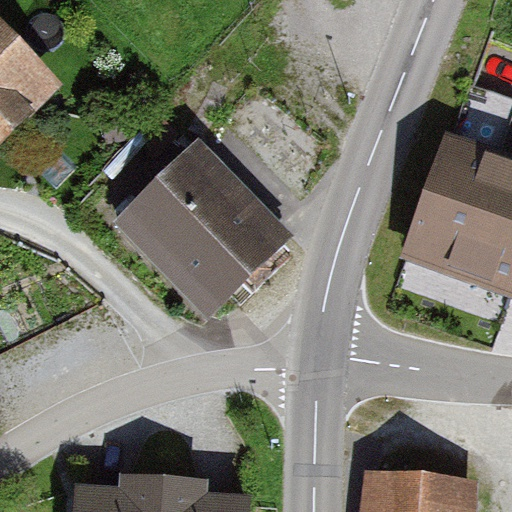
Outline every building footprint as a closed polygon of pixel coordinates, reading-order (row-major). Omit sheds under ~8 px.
[(0,145),(52,91),(0,41),(0,145)] [(511,163),(451,141),(408,257),(511,294),(511,163)] [(209,311),(286,237),(202,150),(125,224),(209,311)] [(372,480),(369,511),(472,511),(474,487),(372,480)] [(75,511),(252,511),(253,501),(210,499),(211,486),(121,481),(120,493),(76,491),(75,511)]
